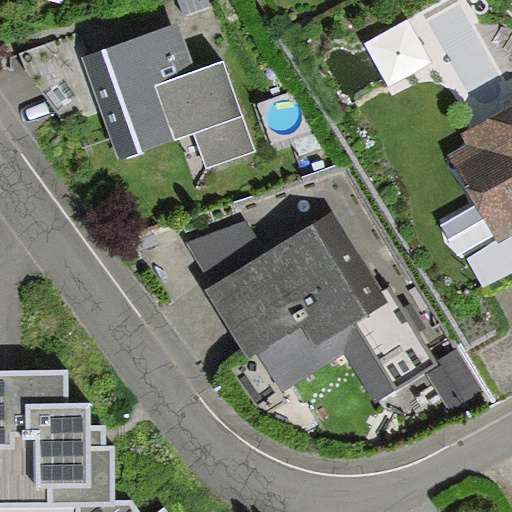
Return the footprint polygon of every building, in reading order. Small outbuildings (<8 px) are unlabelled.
[(255,153),(222,69),(196,79),(179,28),(85,62),(124,168),(195,141),(207,171),(255,153)] [(388,79),(420,67),(406,29),(374,42),(388,79)] [(511,114),(464,141),(471,153),(455,161),(502,243),(511,236),(511,114)] [(379,400),(438,367),(389,290),(383,291),(337,217),(276,253),(255,218),(189,246),(217,291),(209,296),(251,363),(261,356),(284,395),(350,355),(379,400)] [(137,511),(132,504),(117,504),(117,451),(108,451),(108,429),(92,429),(92,403),(66,404),(66,375),(0,374),(0,507),(81,508),(81,511),(137,511)]
